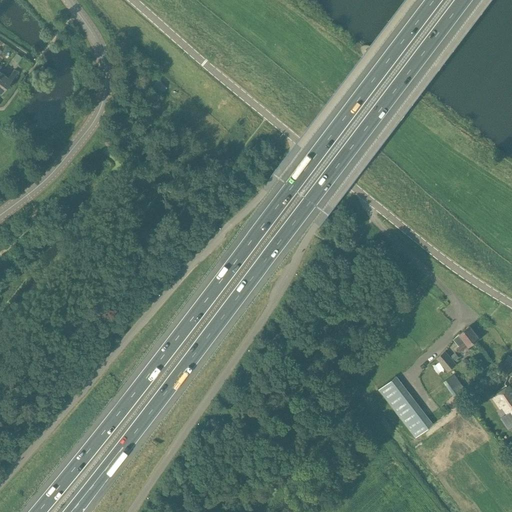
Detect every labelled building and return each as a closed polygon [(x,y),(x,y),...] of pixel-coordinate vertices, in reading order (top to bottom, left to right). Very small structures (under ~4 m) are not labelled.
[(22,58),(17,54),(13,59),(18,63),(22,58)] [(2,72),(0,74),(0,92),(1,94),(17,72),(14,69),(8,77),(2,72)] [(158,80),(152,74),(147,78),(161,93),(167,88),(159,79),(158,80)] [(479,338),(470,326),(453,339),(460,347),(458,348),(463,354),(469,349),(468,347),(479,338)] [(457,364),(446,350),(437,358),(448,371),(457,364)] [(511,357),(510,357),(506,361),(502,370),(511,374),(511,357)] [(433,424),(396,376),(378,389),(415,438),(433,424)] [(511,392),(510,389),(495,399),(502,408),(504,406),(511,417),(511,392)]
